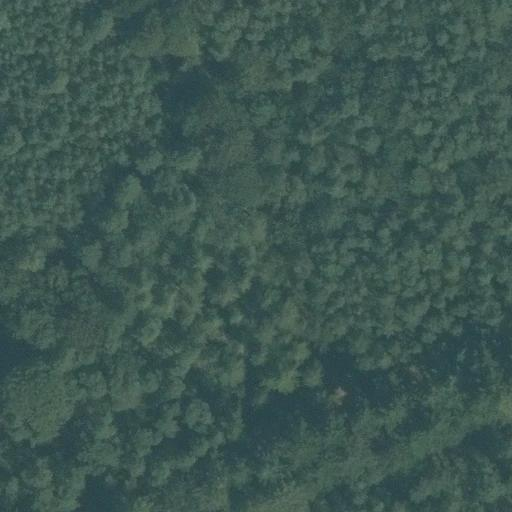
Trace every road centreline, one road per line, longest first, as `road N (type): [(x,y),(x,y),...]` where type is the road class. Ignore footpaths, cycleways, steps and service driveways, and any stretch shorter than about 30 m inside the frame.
road 1 (track): [(169,0),(397,511)]
road 2 (track): [(153,511),(511,352)]
